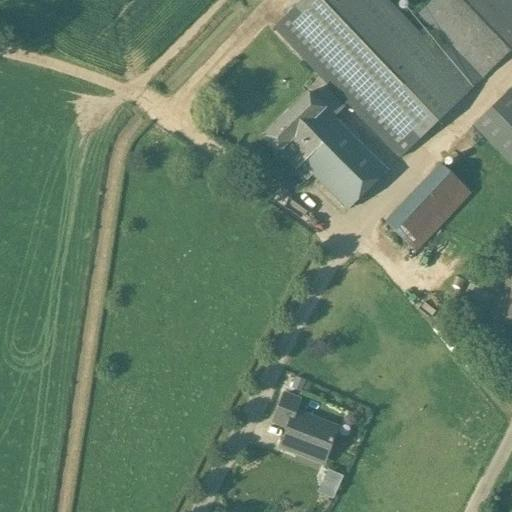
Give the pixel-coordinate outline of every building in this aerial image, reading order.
[(401,157),(511,52),(511,0),(434,0),(420,15),(448,47),(438,55),(385,0),(301,0),(275,25),(401,157)] [(511,92),(508,88),(471,125),(511,166),(511,92)] [(314,101),(312,99),(307,94),(261,138),(277,155),(279,154),(295,171),(306,183),(311,178),(346,213),(387,172),(334,119),(345,108),(327,89),(314,101)] [(415,254),(470,195),(439,166),(383,224),(415,254)] [(503,282),(502,282),(487,318),(511,328),(511,271),(508,270),(503,282)] [(482,327),(479,326),(486,311),(456,295),(448,313),(465,321),(460,330),(476,338),(482,327)] [(284,395),(272,423),(287,429),(279,449),(296,455),(298,451),(324,461),(336,429),(295,413),(299,402),(284,395)]
